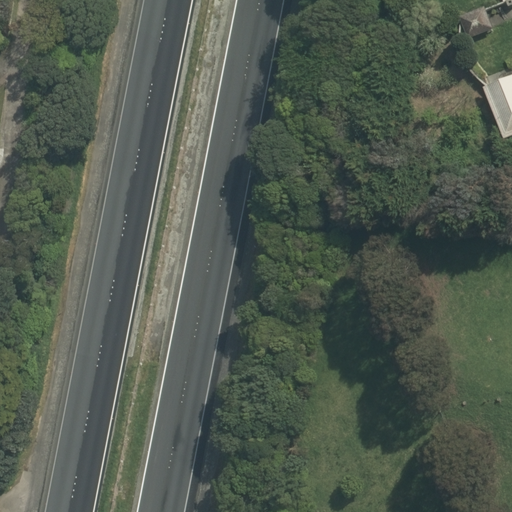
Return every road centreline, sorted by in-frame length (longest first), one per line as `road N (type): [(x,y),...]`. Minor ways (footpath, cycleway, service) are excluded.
road 1 (motorway): [(255,0),(158,511)]
road 2 (motorway): [(66,511),(162,0)]
